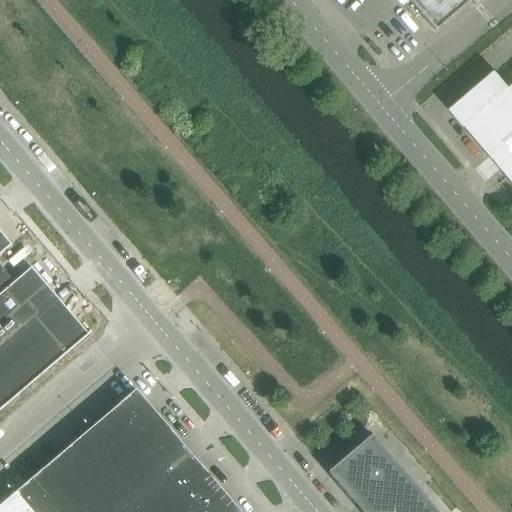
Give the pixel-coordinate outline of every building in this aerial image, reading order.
[(407,0),(409,1),(422,17),(435,32),(471,0),(407,0)] [(497,74),(451,113),(511,184),(511,87),(510,90),(507,86),(497,74)] [(86,334),(64,308),(30,268),(13,283),(0,267),(0,254),(11,245),(0,233),(0,410),(90,334),(88,332),(86,334)] [(113,490),(174,437),(134,390),(90,428),(73,443),(113,490)] [(436,511),(370,436),(327,473),(355,505),(356,504),(362,511),(436,511)] [(238,511),(199,466),(174,437),(113,490),(131,511),(238,511)] [(26,511),(86,511),(113,490),(73,443),(12,495),(26,511)] [(131,511),(113,490),(86,511),(131,511)] [(26,511),(12,495),(12,494),(10,495),(11,496),(0,505),(0,511),(26,511)]
